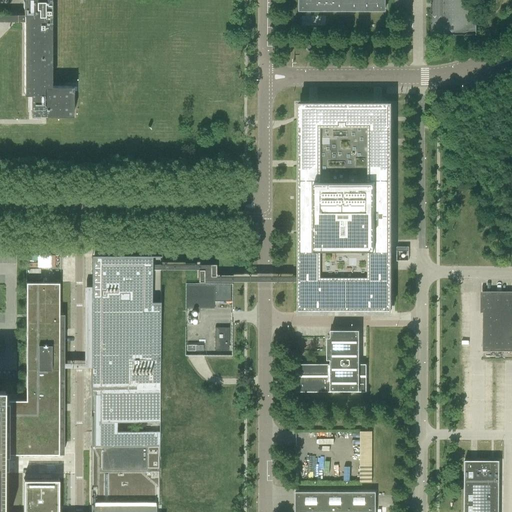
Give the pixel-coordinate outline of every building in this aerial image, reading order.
[(24,22),(24,26),(24,93),(24,94),(30,94),(30,108),(31,108),(31,116),(39,116),(72,116),(73,116),(73,86),(72,86),(51,86),(51,15),(51,0),(23,0),(24,0),(24,7),(24,15),(24,22)] [(300,0),(300,10),(385,10),(384,0),(300,0)] [(394,0),(394,10),(410,10),(409,0),(394,0)] [(478,34),(477,0),(429,0),(430,35),(460,34),(478,34)] [(298,101),(298,276),(298,281),(298,312),(392,312),(392,142),(392,119),(392,102),(392,101),(381,101),(373,101),(317,101),(308,101),(298,101)] [(51,267),(51,278),(59,277),(58,254),(39,255),(40,268),(51,267)] [(155,511),(156,488),(159,488),(159,457),(160,457),(160,449),(160,269),(160,264),(160,255),(160,254),(155,254),(101,254),(101,257),(98,257),(98,266),(92,266),(92,301),(91,301),(91,360),(91,366),(91,449),(90,511),(155,511)] [(198,269),(198,281),(203,281),(203,275),(209,275),(209,276),(215,276),(215,264),(214,264),(209,264),(209,269),(203,269),(198,269)] [(0,511),(1,511),(1,453),(57,453),(57,442),(57,412),(57,404),(57,366),(57,360),(57,338),(57,329),(57,283),(27,283),(27,394),(27,400),(1,401),(0,400),(0,511)] [(214,284),(214,301),(231,301),(231,284),(214,284)] [(511,294),(483,294),(483,312),(482,312),(482,313),(483,313),(482,349),(483,349),(511,348),(511,294)] [(228,351),(228,328),(214,328),(214,351),(228,351)] [(296,364),(296,391),(366,392),(366,364),(366,366),(359,366),(359,330),(331,330),(331,359),(331,366),(296,365),(296,364)] [(372,431),(359,431),(359,482),(363,482),(372,482),(372,431)] [(463,511),(498,511),(499,460),(473,460),(464,460),(464,472),(463,511)] [(59,511),(59,506),(59,479),(24,479),(24,511),(59,511)] [(375,492),(295,492),(294,511),(375,511),(375,501),(375,492)]
